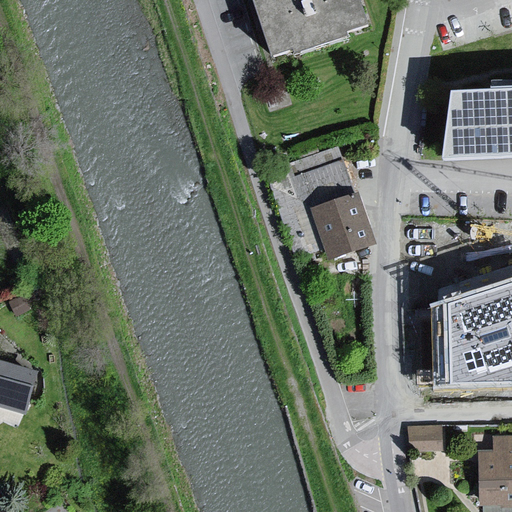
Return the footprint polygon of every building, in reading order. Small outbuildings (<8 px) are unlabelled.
[(282,0),(263,6),(281,63),(301,56),(303,63),(358,45),(356,40),(379,32),(368,0),(282,0)] [(511,158),(511,92),(450,96),(441,162),(511,158)] [(364,196),(316,211),(334,265),(381,249),(364,196)] [(511,276),(431,301),(434,387),(511,383),(511,276)] [(26,292),(8,302),(17,320),(36,311),(26,292)] [(0,411),(31,422),(43,377),(0,362),(0,411)] [(444,424),(406,425),(409,454),(442,451),(444,424)] [(511,511),(511,434),(494,434),(495,454),(481,454),(482,511),(511,511)]
